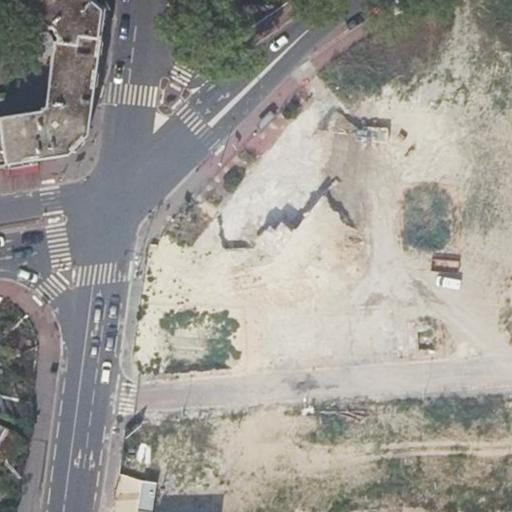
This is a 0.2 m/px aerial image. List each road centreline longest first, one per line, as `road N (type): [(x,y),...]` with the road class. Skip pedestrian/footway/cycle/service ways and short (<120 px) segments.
road 1 (residential): [(511,371),(81,399)]
road 2 (unknown): [(483,373),(467,162)]
road 3 (secondary): [(110,205),(140,2)]
road 4 (secondary): [(110,205),(262,68)]
road 5 (secondary): [(262,68),(183,73),(159,58),(140,2)]
road 6 (secondary): [(262,68),(338,12),(368,0)]
road 7 (secondary): [(90,327),(110,205)]
road 8 (secondary): [(1,256),(59,243),(110,205)]
